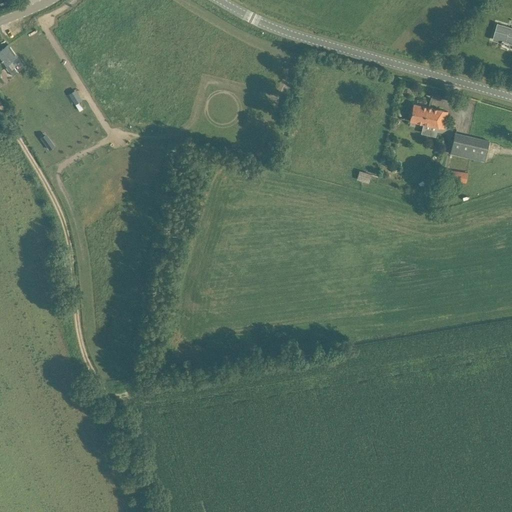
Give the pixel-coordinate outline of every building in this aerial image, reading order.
[(491,26),(489,34),(511,41),(511,40),(511,24),(492,18),(490,26),(491,26)] [(5,65),(13,75),(18,71),(10,61),(17,56),(8,44),(0,50),(0,66),(1,67),(5,65)] [(410,120),(444,128),(445,121),(448,111),(413,103),(411,113),(410,120)] [(50,148),(56,145),(49,132),(43,135),(50,148)] [(450,153),(484,161),(486,150),(488,140),(455,132),(453,142),(450,153)] [(448,169),(447,180),(469,183),(470,173),(448,169)] [(354,180),(367,182),(369,172),(355,170),(354,180)]
